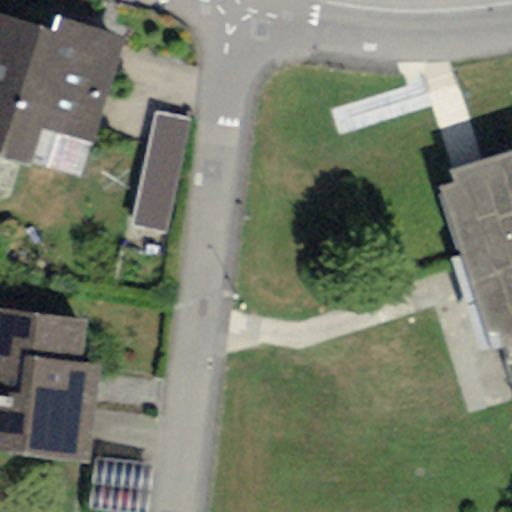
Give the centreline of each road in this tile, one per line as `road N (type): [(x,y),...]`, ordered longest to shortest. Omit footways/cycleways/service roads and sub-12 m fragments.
road 1 (residential): [(174,511),(234,8)]
road 2 (residential): [(234,8),(365,33),(511,29)]
